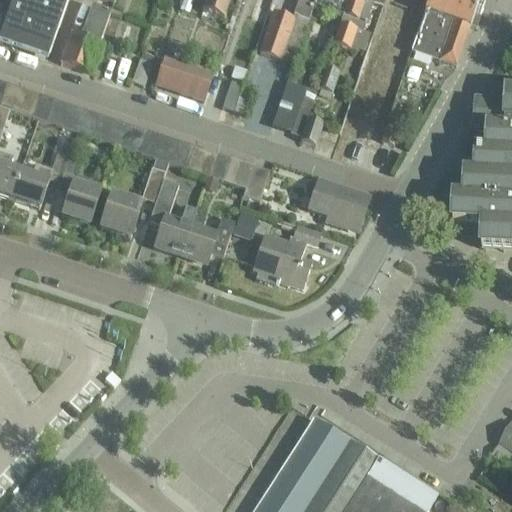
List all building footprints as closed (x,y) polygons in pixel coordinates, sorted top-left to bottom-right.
[(11,0),(0,34),(0,48),(45,63),(48,55),(66,0),(11,0)] [(189,0),(183,0),(179,14),(188,17),(193,1),(189,0)] [(221,21),(228,0),(206,0),(201,14),(221,21)] [(297,0),(292,17),(306,21),(310,9),(311,9),(313,0),(297,0)] [(313,0),(311,9),(341,19),(347,0),(313,0)] [(347,0),(341,19),(331,47),(347,53),(354,33),(361,35),(364,25),(371,5),(380,8),(383,0),(347,0)] [(458,56),(469,25),(469,24),(474,26),(481,5),(465,0),(427,0),(413,41),(409,54),(453,70),(458,56)] [(108,16),(100,13),(89,10),(79,40),(98,46),(108,16)] [(272,14),(258,57),(290,68),(305,25),(306,21),(292,17),(291,20),(272,14)] [(79,40),(69,36),(59,66),(87,76),(98,46),(79,40)] [(140,56),(138,63),(149,67),(152,60),(140,56)] [(142,90),(150,67),(149,67),(138,63),(130,86),(142,90)] [(162,65),(153,91),(178,99),(186,72),(162,65)] [(240,84),(243,74),(234,71),(231,81),(240,84)] [(330,96),(337,75),(324,71),(316,92),(330,96)] [(186,72),(178,99),(202,106),(211,80),(186,72)] [(229,85),(220,112),(231,116),(241,89),(229,85)] [(15,91),(3,87),(0,97),(0,110),(8,113),(15,91)] [(241,89),(231,116),(243,119),(252,93),(241,89)] [(15,91),(8,113),(20,117),(27,95),(15,91)] [(39,99),(27,95),(20,117),(32,121),(39,99)] [(455,202),(453,227),(483,229),(482,253),(511,254),(511,95),(507,95),(506,106),(477,104),(476,104),(476,106),(475,131),(488,131),(487,155),(477,155),(476,171),(476,179),(466,178),(466,181),(465,202),(455,202)] [(300,139),(306,122),(312,104),(297,98),(285,134),(300,139)] [(39,99),(32,121),(43,125),(51,103),(39,99)] [(51,103),(43,125),(55,129),(62,107),(51,103)] [(74,111),(62,107),(55,129),(67,133),(74,111)] [(86,115),(74,111),(67,133),(78,137),(86,115)] [(98,119),(86,115),(78,137),(91,141),(98,119)] [(98,119),(91,141),(102,145),(110,122),(98,119)] [(391,148),(399,124),(387,120),(379,144),(391,148)] [(121,126),(110,122),(102,145),(114,149),(121,126)] [(306,122),(300,139),(299,145),(313,149),(321,127),(306,122)] [(133,130),(121,126),(114,149),(126,153),(133,130)] [(145,134),(133,130),(126,153),(137,157),(145,134)] [(145,134),(137,157),(149,161),(157,138),(145,134)] [(157,138),(149,161),(154,162),(161,165),(168,142),(157,138)] [(334,138),(334,159),(367,159),(367,138),(334,138)] [(180,146),(168,142),(161,165),(166,166),(173,169),(180,146)] [(180,146),(173,169),(184,172),(192,150),(180,146)] [(204,154),(192,150),(184,172),(197,177),(204,154)] [(204,154),(197,177),(208,181),(216,158),(204,154)] [(18,174),(9,202),(37,211),(46,184),(58,188),(57,191),(66,165),(68,159),(55,155),(49,172),(34,167),(30,178),(18,174)] [(0,198),(9,202),(18,174),(7,171),(11,160),(0,156),(0,198)] [(216,158),(208,181),(220,185),(228,162),(216,158)] [(161,165),(154,162),(150,173),(149,172),(139,202),(153,206),(160,185),(166,166),(161,165)] [(228,162),(220,185),(231,189),(239,166),(228,162)] [(66,165),(57,191),(68,195),(60,219),(86,227),(100,186),(74,178),(77,169),(66,165)] [(251,170),(239,166),(231,189),(244,193),(251,170)] [(251,169),(251,170),(244,193),(242,199),(257,204),(267,174),(251,169)] [(206,181),(202,193),(214,197),(218,185),(206,181)] [(358,229),(367,200),(316,183),(306,212),(326,218),(324,224),(339,229),(341,224),(358,229)] [(159,229),(152,249),(179,258),(194,214),(183,210),(178,227),(163,222),(174,189),(160,185),(153,206),(146,225),(159,229)] [(127,241),(138,207),(109,197),(98,231),(127,241)] [(194,214),(179,258),(205,267),(208,258),(221,262),(232,227),(219,222),(213,238),(200,234),(204,221),(202,216),(194,214)] [(231,238),(249,244),(256,222),(238,216),(231,238)] [(262,239),(252,269),(257,271),(253,284),(272,290),(273,287),(276,288),(277,286),(287,289),(288,287),(301,292),(307,274),(297,271),(305,246),(315,249),(320,237),(295,229),(290,241),(288,240),(286,247),(262,239)] [(260,511),(313,511),(355,449),(317,424),(260,511)] [(511,454),(511,424),(499,446),(511,454)] [(511,471),(511,456),(498,447),(491,457),(511,471)] [(355,449),(313,511),(354,511),(383,467),(355,449)] [(432,511),(439,503),(383,467),(354,511),(432,511)] [(452,511),(439,503),(438,504),(432,511),(452,511)]
